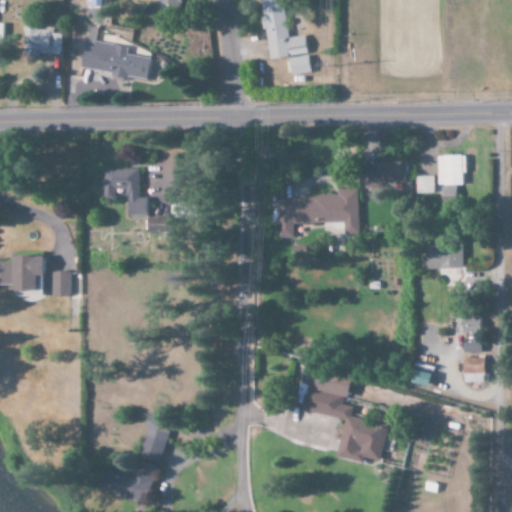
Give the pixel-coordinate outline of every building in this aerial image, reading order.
[(155,0),(156,8),(178,7),(177,0),(155,0)] [(259,0),(268,60),(306,55),(303,36),(287,38),(281,0),(259,0)] [(61,56),(61,32),(35,32),(35,24),(24,24),(24,56),(61,56)] [(79,69),(145,80),(148,59),(125,55),(126,47),(93,42),(92,48),(83,47),(79,69)] [(287,59),(290,76),(309,73),(306,56),(287,59)] [(463,156),(436,156),(436,185),(463,186),(463,156)] [(376,163),(376,171),(364,171),(364,187),(405,186),(405,163),(376,163)] [(103,170),(103,199),(116,200),(116,192),(128,192),(128,219),(147,219),(147,199),(138,199),(138,170),(103,170)] [(415,178),(416,194),(432,194),(432,177),(415,178)] [(276,198),(277,239),(296,238),(295,225),(326,224),(342,224),(342,233),(358,233),(357,190),(336,191),(336,197),(276,198)] [(168,219),(147,218),(147,233),(168,234),(168,219)] [(424,270),(461,269),(461,245),(424,246),(424,270)] [(45,257),(15,257),(14,263),(0,262),(0,285),(15,286),(15,291),(37,291),(38,276),(44,276),(45,257)] [(55,297),(72,297),(72,272),(55,272),(55,297)] [(480,333),(480,317),(460,318),(461,333),(480,333)] [(480,354),(480,342),(461,343),(461,354),(480,354)] [(463,384),(483,383),(483,358),(462,359),(463,384)] [(343,420),(335,458),(361,463),(362,458),(379,462),(387,426),(349,418),(351,408),(342,406),(348,378),(315,371),(312,389),(306,388),(301,411),(343,420)] [(132,477),(105,470),(99,491),(146,504),(169,421),(149,415),(132,477)]
